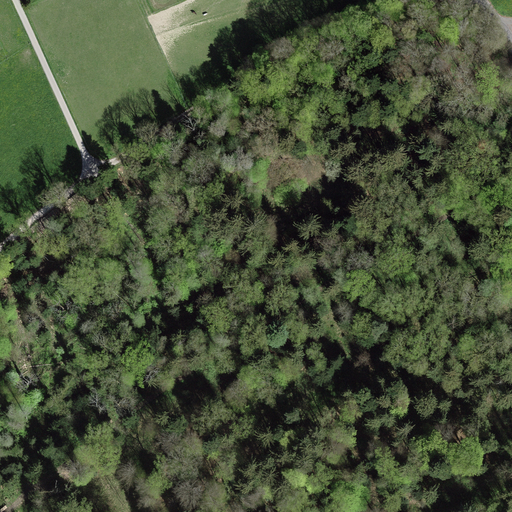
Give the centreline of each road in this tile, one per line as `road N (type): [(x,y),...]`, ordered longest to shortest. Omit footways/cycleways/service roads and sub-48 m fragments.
road 1 (track): [(511,172),(176,375),(10,511)]
road 2 (track): [(0,246),(135,144),(365,0)]
road 3 (track): [(11,0),(89,179)]
